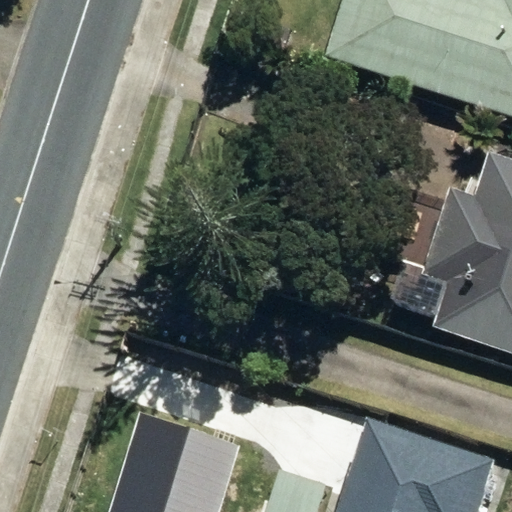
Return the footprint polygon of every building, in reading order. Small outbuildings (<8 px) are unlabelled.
[(511,133),(511,0),(492,0),(490,8),(466,0),(337,0),(315,71),(511,133)] [(423,344),(511,371),(511,183),(477,173),(462,217),(437,208),(411,289),(438,297),(423,344)] [(143,413),(113,511),(217,511),(239,441),(143,413)] [(473,511),(490,463),(367,424),(338,511),(473,511)] [(511,511),(511,489),(504,487),(495,511),(511,511)]
